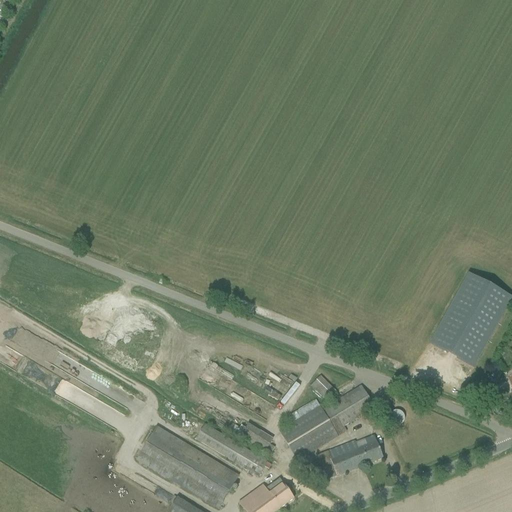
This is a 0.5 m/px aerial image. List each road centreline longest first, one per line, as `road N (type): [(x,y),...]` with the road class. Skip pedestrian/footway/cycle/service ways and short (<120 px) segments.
road 1 (track): [(0,226),(511,433)]
road 2 (unclassified): [(344,511),(511,442)]
